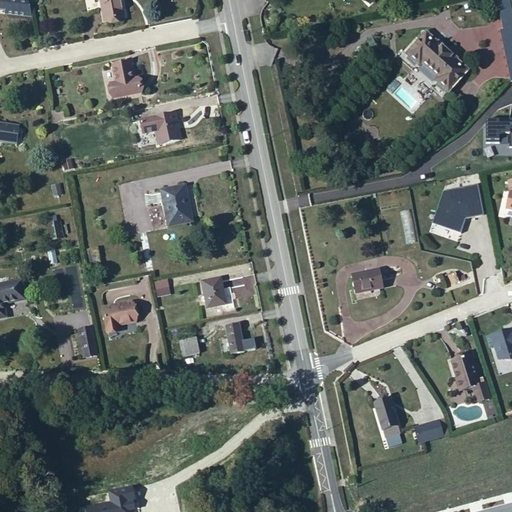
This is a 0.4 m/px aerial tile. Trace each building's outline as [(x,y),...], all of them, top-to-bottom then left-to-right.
[(32,16),(28,0),(26,0),(3,0),(3,5),(8,5),(7,14),(32,16)] [(124,18),(120,0),(100,0),(104,22),(124,18)] [(511,18),(511,11),(509,0),(497,0),(501,20),(511,18)] [(511,28),(511,18),(501,20),(504,30),(511,28)] [(456,59),(439,43),(438,44),(427,34),(408,55),(420,65),(422,63),(439,78),(437,81),(448,91),(467,70),(456,60),(456,59)] [(141,93),(138,78),(133,79),(129,62),(113,65),(116,82),(111,84),(114,98),(141,93)] [(176,132),(174,123),(176,123),(175,114),(141,121),(143,135),(156,132),(159,145),(181,140),(178,131),(176,132)] [(511,147),(511,119),(509,120),(509,124),(499,124),(499,121),(486,121),(486,144),(500,143),(500,134),(510,134),(510,148),(511,147)] [(0,142),(17,145),(19,126),(0,122),(0,142)] [(477,185),(443,191),(433,224),(462,233),(466,218),(472,217),(472,215),(463,217),(460,230),(437,223),(446,191),(477,185)] [(477,185),(446,191),(437,223),(460,230),(463,217),(472,215),(472,217),(483,215),(477,185)] [(192,221),(185,187),(162,191),(169,226),(192,221)] [(63,237),(60,223),(47,225),(51,240),(63,237)] [(101,267),(97,248),(88,250),(91,269),(101,267)] [(495,269),(492,262),(479,267),(482,274),(495,269)] [(383,288),(379,270),(352,275),(356,294),(383,288)] [(254,277),(248,278),(248,285),(235,286),(236,297),(255,295),(254,277)] [(226,305),(220,279),(202,282),(207,308),(226,305)] [(169,287),(168,280),(154,283),(156,290),(169,287)] [(25,300),(21,282),(0,286),(0,319),(5,318),(3,304),(25,300)] [(169,287),(156,290),(158,297),(170,295),(169,287)] [(136,322),(132,302),(102,308),(107,333),(107,332),(119,330),(118,326),(136,322)] [(244,352),(238,325),(226,327),(232,354),(244,352)] [(97,356),(92,328),(78,331),(84,358),(97,356)] [(511,334),(505,336),(504,332),(487,338),(490,348),(495,346),(499,360),(510,360),(511,359),(511,334)] [(199,354),(196,338),(179,341),(183,357),(199,354)] [(478,380),(471,356),(452,363),(461,392),(473,387),(479,403),(490,399),(483,378),(478,380)] [(398,426),(390,400),(374,405),(382,431),(384,431),(386,438),(399,434),(397,426),(398,426)] [(449,435),(444,420),(437,422),(441,437),(449,435)] [(441,437),(437,422),(414,428),(419,444),(441,437)] [(138,511),(133,488),(121,490),(123,498),(98,504),(99,511),(138,511)]
